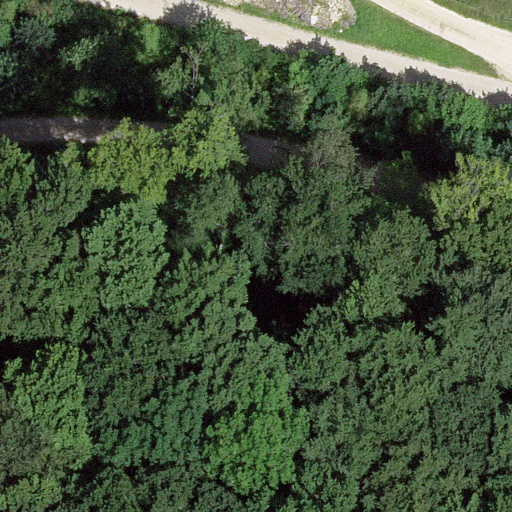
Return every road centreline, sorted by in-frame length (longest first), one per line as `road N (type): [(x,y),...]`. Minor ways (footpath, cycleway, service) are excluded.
road 1 (track): [(511,230),(273,129),(125,112),(0,125)]
road 2 (track): [(511,115),(118,0)]
